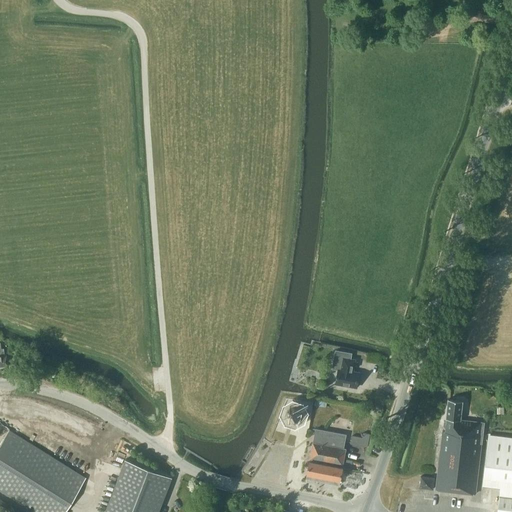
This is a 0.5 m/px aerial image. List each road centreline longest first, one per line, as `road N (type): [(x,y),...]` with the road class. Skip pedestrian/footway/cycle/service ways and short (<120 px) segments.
road 1 (secondary): [(364,511),(511,52)]
road 2 (unclassified): [(351,511),(202,475),(81,402),(0,384)]
